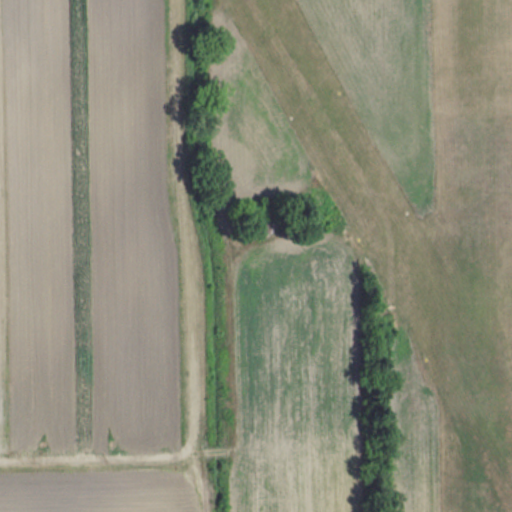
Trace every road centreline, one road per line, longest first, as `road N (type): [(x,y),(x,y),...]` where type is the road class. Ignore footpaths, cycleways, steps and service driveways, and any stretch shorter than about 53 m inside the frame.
road 1 (track): [(179,0),(194,449)]
road 2 (track): [(0,455),(150,453),(320,437)]
